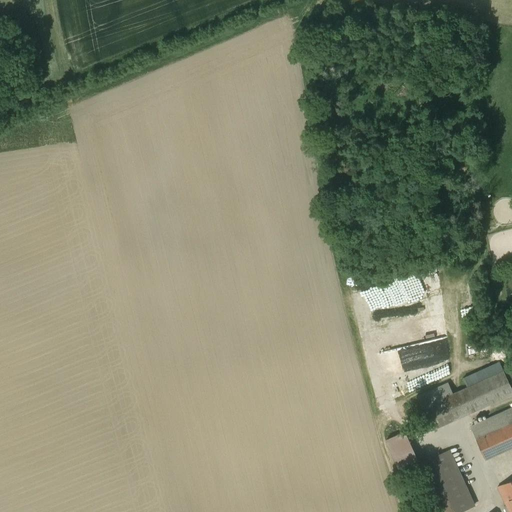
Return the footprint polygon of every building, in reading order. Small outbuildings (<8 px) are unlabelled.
[(463,380),(467,388),(504,371),(500,363),(463,380)] [(448,383),(418,396),(433,429),(511,393),(511,388),(504,371),(467,388),(454,394),(448,383)] [(511,408),(471,427),(486,459),(511,447),(511,408)] [(404,433),(385,442),(397,469),(416,461),(404,433)] [(450,450),(470,494),(486,487),(466,443),(450,450)] [(470,494),(450,450),(430,460),(453,511),(465,511),(476,507),(470,494)] [(503,511),(511,511),(511,480),(498,487),(506,504),(501,506),(503,511)]
